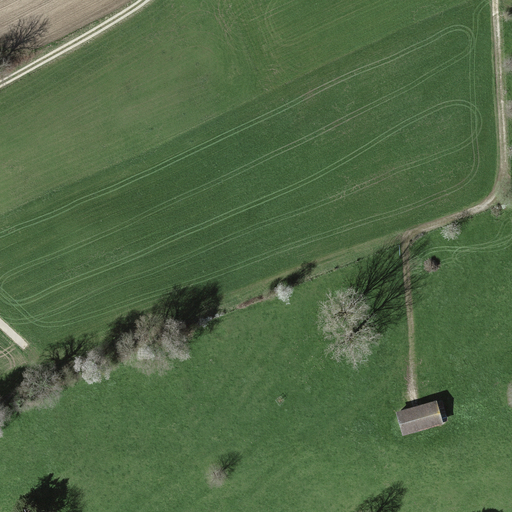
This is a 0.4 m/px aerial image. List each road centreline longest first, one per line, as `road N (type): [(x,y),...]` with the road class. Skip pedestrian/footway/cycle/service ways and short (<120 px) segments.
road 1 (track): [(409,322),(404,249),(417,233),(474,215),(499,197),(507,171),(497,0)]
road 2 (track): [(0,78),(141,0)]
